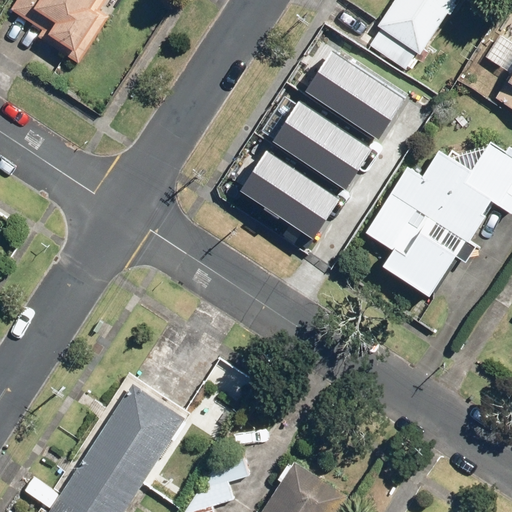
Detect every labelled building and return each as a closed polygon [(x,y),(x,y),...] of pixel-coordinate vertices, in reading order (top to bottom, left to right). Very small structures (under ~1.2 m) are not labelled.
[(19,0),(11,13),(72,52),(104,0),(19,0)] [(396,0),(380,24),(418,50),(451,0),(396,0)] [(386,156),(426,92),(365,51),(336,94),(377,122),(364,142),(386,156)] [(511,73),(498,94),(511,102),(511,73)] [(317,202),(357,136),(298,101),(259,167),(317,202)] [(511,146),(491,134),(470,167),(438,149),(424,175),(405,163),(364,227),(387,241),(386,244),(392,247),(385,256),(407,271),(406,272),(433,288),(489,196),(511,208),(511,146)] [(386,157),(362,141),(333,186),(367,207),(395,163),(386,157)] [(46,511),(122,511),(188,411),(135,377),(46,511)] [(252,473),(243,446),(220,454),(183,511),(215,511),(213,505),(236,497),(230,480),(252,473)] [(332,511),(348,490),(295,455),(257,511),(332,511)]
